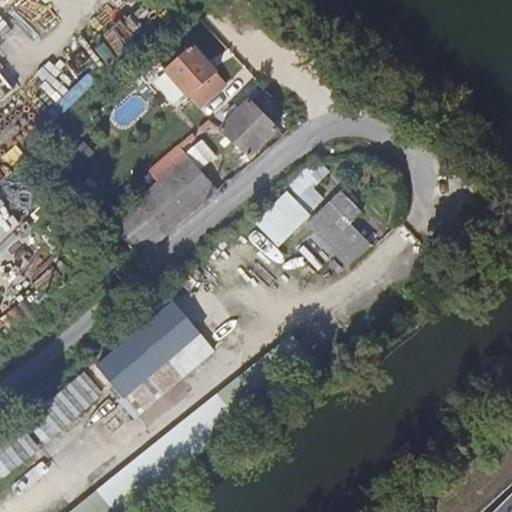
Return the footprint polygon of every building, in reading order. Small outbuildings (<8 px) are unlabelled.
[(194,44),(165,69),(189,97),(218,72),(194,44)] [(249,99),(220,128),(250,158),(279,129),(249,99)] [(111,221),(143,256),(220,191),(188,155),(111,221)] [(317,186),(333,169),(318,155),(255,220),(281,245),(328,196),(317,186)] [(342,192),(308,223),(350,265),(372,245),(350,224),(361,212),(342,192)] [(175,301),(95,367),(137,415),(183,376),(170,360),(202,333),(175,301)] [(293,351),(248,387),(259,402),(306,367),(293,351)] [(252,420),(262,411),(241,385),(231,393),(252,420)] [(212,409),(234,435),(243,427),(221,402),(212,409)] [(118,489),(137,511),(142,511),(220,446),(199,420),(118,489)] [(511,511),(511,496),(496,511),(511,511)]
